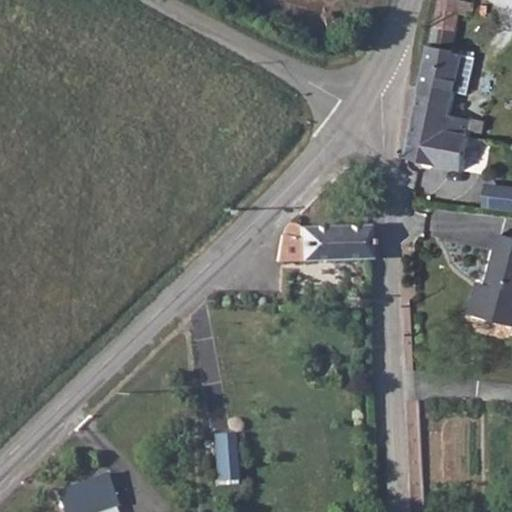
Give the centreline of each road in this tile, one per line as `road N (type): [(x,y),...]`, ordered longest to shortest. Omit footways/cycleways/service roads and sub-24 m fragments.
road 1 (tertiary): [(350,111),(315,159),(0,464)]
road 2 (unclassified): [(396,511),(385,151),(350,111)]
road 3 (unclassified): [(350,111),(157,0)]
road 4 (tertiary): [(407,0),(350,111)]
